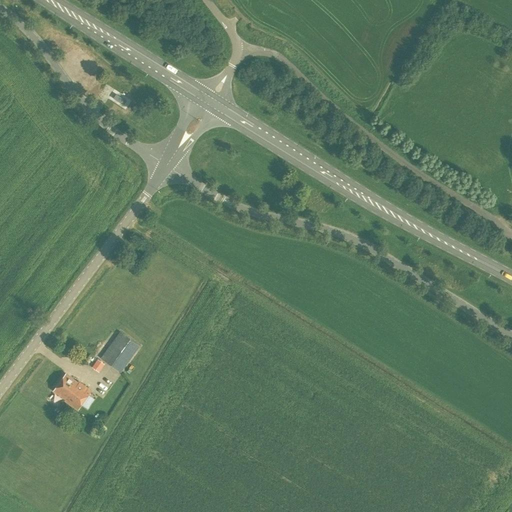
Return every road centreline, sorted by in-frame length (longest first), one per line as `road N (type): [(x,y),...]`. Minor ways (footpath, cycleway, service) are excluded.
road 1 (unclassified): [(511,335),(351,237),(234,205),(167,163)]
road 2 (primary): [(511,279),(210,102)]
road 3 (unclassified): [(0,388),(167,163)]
road 4 (unclassified): [(167,163),(97,118),(0,7)]
road 5 (primary): [(210,102),(51,0)]
